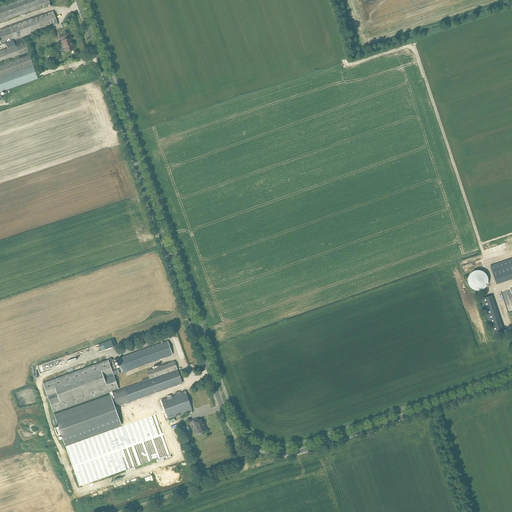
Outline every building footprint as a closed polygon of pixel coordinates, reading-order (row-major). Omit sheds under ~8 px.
[(17,0),(0,6),(0,21),(50,4),(49,0),(17,0)] [(20,58),(0,64),(0,92),(38,79),(25,42),(21,44),(19,38),(49,27),(51,27),(52,30),(55,29),(53,26),(58,24),(53,11),(48,13),(0,29),(0,39),(2,44),(4,49),(0,50),(0,63),(19,56),(20,58)] [(66,35),(59,37),(60,41),(62,46),(64,45),(67,52),(70,51),(75,49),(73,44),(72,45),(69,38),(67,39),(66,35)] [(511,258),(489,264),(494,283),(511,278),(511,258)] [(487,286),(482,268),(466,273),(472,291),(487,286)] [(481,298),(488,324),(492,322),(494,331),(501,330),(492,295),(481,298)] [(108,360),(43,383),(53,412),(109,393),(109,392),(110,394),(114,405),(116,404),(117,406),(178,385),(182,383),(178,370),(175,361),(147,371),(149,378),(150,380),(143,382),(113,393),(112,391),(119,389),(114,375),(122,372),(168,356),(172,355),(167,341),(163,343),(117,359),(121,368),(112,371),(108,360)] [(176,395),(155,402),(162,421),(192,410),(185,391),(180,393),(179,392),(176,393),(176,395)] [(110,394),(54,414),(58,427),(54,428),(57,435),(61,434),(65,445),(88,437),(113,428),(121,425),(120,422),(114,405),(110,394)] [(157,414),(66,447),(80,487),(171,454),(157,414)] [(193,420),(192,421),(194,427),(196,426),(198,433),(206,431),(204,425),(205,425),(204,421),(201,422),(201,420),(198,421),(198,419),(193,420)]
